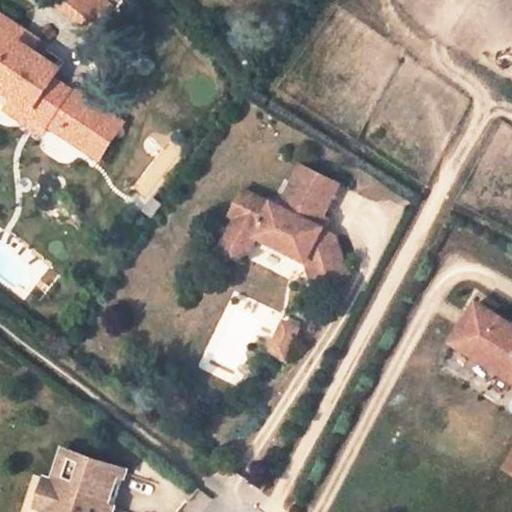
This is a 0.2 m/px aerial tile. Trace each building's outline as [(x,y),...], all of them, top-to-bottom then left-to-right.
[(105,0),(56,0),(55,2),(88,32),(112,6),(105,0)] [(20,30),(0,14),(0,90),(21,107),(24,104),(45,76),(52,69),(25,48),(13,39),(20,30)] [(32,40),(20,30),(13,39),(25,48),(32,40)] [(61,89),(45,76),(24,104),(40,116),(61,89)] [(111,128),(61,89),(40,116),(51,126),(46,132),(67,149),(70,146),(86,159),(111,128)] [(70,146),(67,149),(84,162),(86,159),(70,146)] [(318,226),(339,185),(302,166),(281,207),(272,202),(271,205),(243,191),(230,216),(235,219),(229,231),(253,243),(255,237),(306,263),(313,285),(346,275),(334,237),(322,231),(323,228),(318,226)] [(253,243),(229,231),(221,247),(245,259),(253,243)] [(511,327),(489,314),(465,354),(511,381),(511,327)] [(318,331),(305,322),(295,336),(309,345),(318,331)] [(295,336),(287,348),(300,357),(309,345),(295,336)] [(111,511),(126,469),(65,449),(55,480),(48,478),(39,505),(46,508),(44,511),(111,511)]
